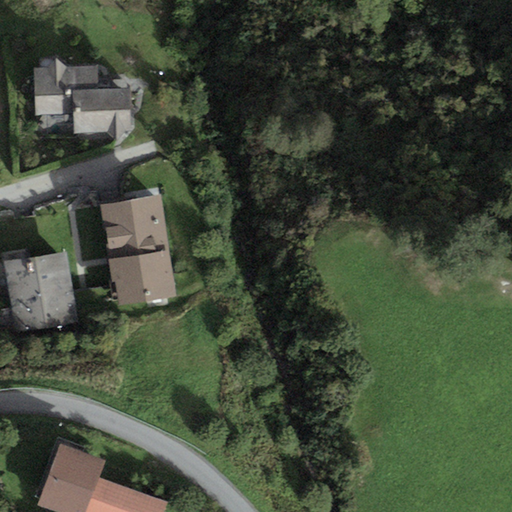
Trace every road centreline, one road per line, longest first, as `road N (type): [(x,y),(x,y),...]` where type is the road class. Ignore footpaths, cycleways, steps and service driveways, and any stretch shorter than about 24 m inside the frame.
road 1 (residential): [(0,402),(46,401),(116,424),(193,463),(243,511)]
road 2 (residential): [(0,196),(139,153)]
